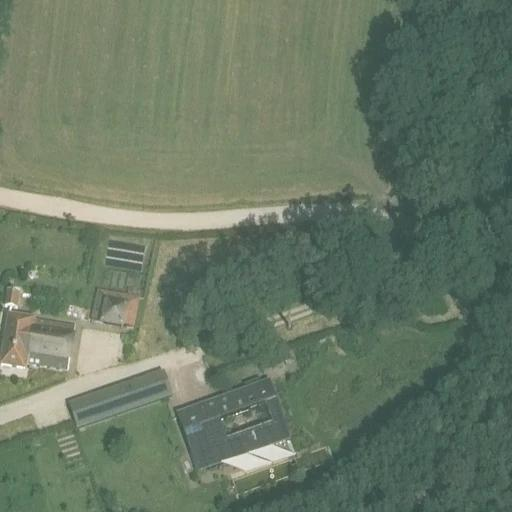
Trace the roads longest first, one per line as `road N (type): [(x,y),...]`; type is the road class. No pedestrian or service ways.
road 1 (track): [(469,246),(0,417)]
road 2 (track): [(469,246),(368,213),(181,221),(0,199)]
